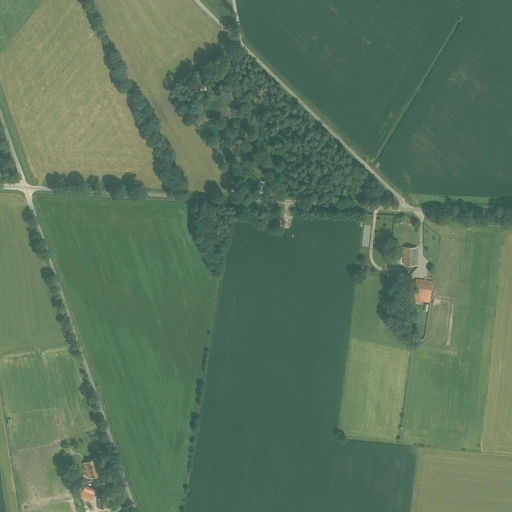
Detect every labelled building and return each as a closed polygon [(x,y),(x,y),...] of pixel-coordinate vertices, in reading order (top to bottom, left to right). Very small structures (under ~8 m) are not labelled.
[(239,107),(230,89),(222,93),(231,111),(239,107)] [(279,226),(280,219),(270,218),(269,224),(279,226)] [(417,247),(404,247),(404,264),(417,264),(417,247)] [(429,302),(433,280),(416,278),(413,300),(429,302)] [(89,478),(102,473),(96,458),(83,463),(89,478)] [(82,484),(80,490),(94,494),(96,489),(82,484)] [(92,501),(94,495),(81,491),(79,497),(92,501)] [(108,508),(108,498),(98,499),(99,508),(108,508)]
